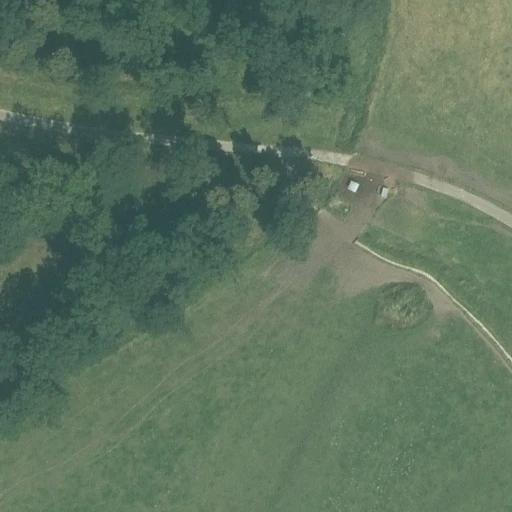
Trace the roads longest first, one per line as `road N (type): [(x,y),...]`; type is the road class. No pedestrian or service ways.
road 1 (track): [(274,154),(0,117)]
road 2 (track): [(511,224),(379,169),(274,154)]
